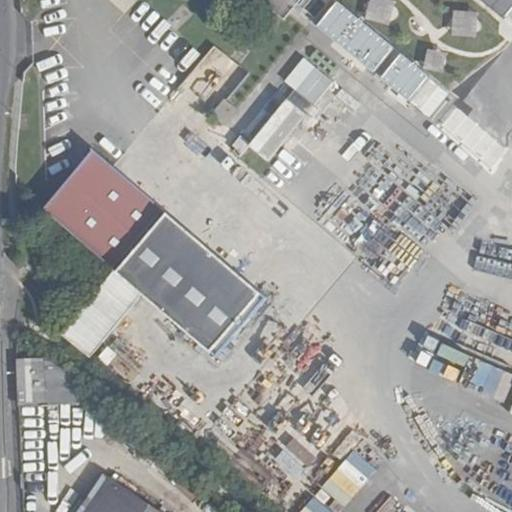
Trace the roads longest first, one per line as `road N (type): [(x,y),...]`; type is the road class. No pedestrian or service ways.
road 1 (unknown): [(77,0),(83,39),(115,104),(322,296),(333,319)]
road 2 (unknown): [(455,262),(333,161),(363,113),(386,110),(507,207)]
road 3 (unknown): [(333,319),(375,416),(456,511)]
road 4 (unknown): [(383,315),(408,375),(511,423)]
road 5 (unknown): [(511,133),(464,66),(481,21)]
